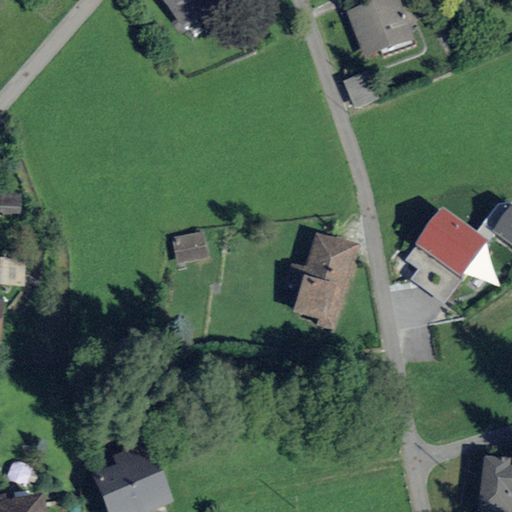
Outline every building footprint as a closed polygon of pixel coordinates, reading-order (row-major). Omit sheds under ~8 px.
[(192,0),(162,0),(173,14),(192,0)] [(413,43),(396,0),(383,0),(347,14),(364,61),(413,43)] [(463,283),(488,248),(441,213),(415,248),(463,283)] [(358,250),(315,238),(292,315),(335,328),(358,250)] [(163,511),(175,508),(151,444),(112,458),(116,469),(92,478),(105,511),(163,511)] [(511,466),(482,464),(478,511),(510,511),(511,504),(511,503),(511,466)] [(45,511),(43,500),(0,506),(0,511),(45,511)]
